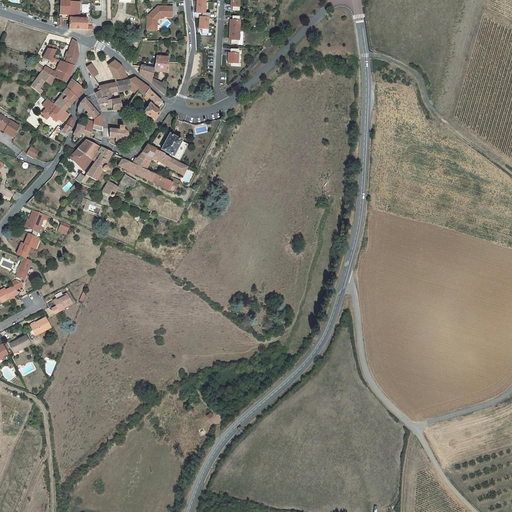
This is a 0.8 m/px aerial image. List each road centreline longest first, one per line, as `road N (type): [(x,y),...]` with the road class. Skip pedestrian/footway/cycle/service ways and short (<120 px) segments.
road 1 (tertiary): [(188,511),(226,434),(314,353),(345,273)]
road 2 (tertiary): [(345,273),(362,185),(366,85),(356,0)]
road 3 (unclassified): [(414,427),(366,372),(345,273)]
road 4 (tertiary): [(220,105),(335,0)]
